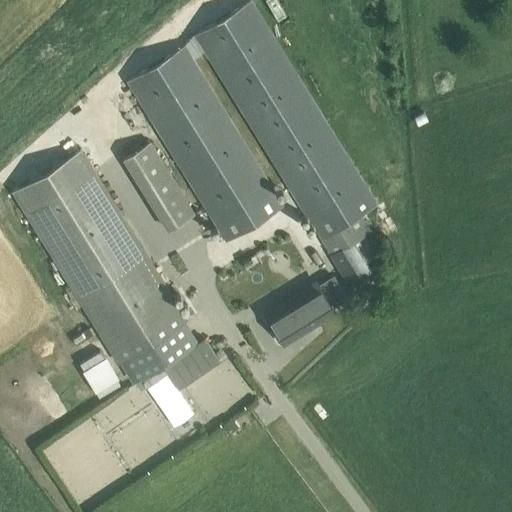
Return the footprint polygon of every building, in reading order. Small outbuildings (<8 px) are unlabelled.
[(252,0),(245,0),(193,32),(320,237),(361,212),(377,202),(252,0)] [(283,203),(184,42),(126,78),(225,239),(283,203)] [(166,228),(194,211),(149,139),(122,156),(166,228)] [(82,147),(12,190),(117,361),(126,355),(184,320),(187,318),(82,147)] [(361,212),(320,237),(329,251),(328,252),(347,283),(370,270),(365,261),(374,256),(371,250),(380,245),(371,232),(354,242),(353,240),(371,228),(361,212)] [(334,309),(323,292),(314,278),(263,310),(272,324),(283,341),(284,340),(281,337),(331,306),(333,310),(334,309)] [(184,320),(126,355),(138,376),(196,340),(184,320)] [(196,340),(138,376),(144,385),(166,371),(177,388),(220,360),(203,335),(196,340)] [(101,347),(77,360),(95,394),(119,381),(101,347)] [(177,388),(166,371),(144,385),(173,428),(194,414),(177,388)]
